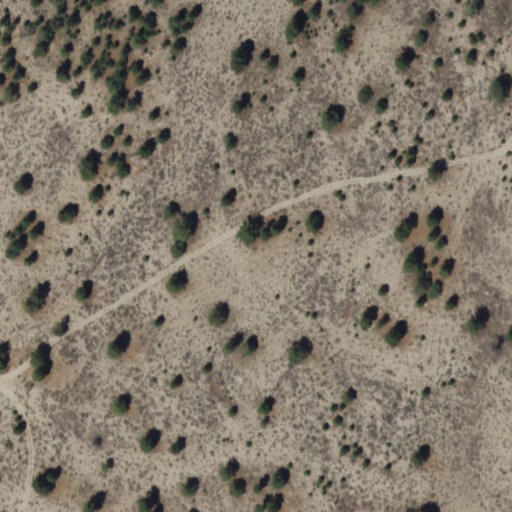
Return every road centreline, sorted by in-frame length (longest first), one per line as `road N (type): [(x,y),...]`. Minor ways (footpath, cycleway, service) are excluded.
road 1 (track): [(0,378),(247,223),(332,185),(511,149)]
road 2 (track): [(0,385),(23,412),(31,438),(23,511)]
